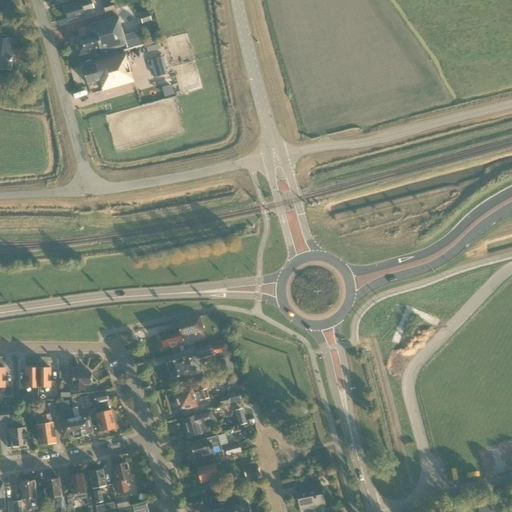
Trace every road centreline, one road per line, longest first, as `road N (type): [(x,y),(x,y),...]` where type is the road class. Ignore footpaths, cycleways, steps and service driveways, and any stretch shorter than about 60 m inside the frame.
road 1 (unclassified): [(377,511),(409,502),(427,485),(408,385),(416,363),(511,267)]
road 2 (unclassified): [(274,157),(511,105)]
road 3 (primary): [(0,313),(202,291)]
road 4 (unclassified): [(86,191),(36,0)]
road 5 (secondary): [(373,511),(324,324)]
road 6 (unclassified): [(86,191),(274,157)]
road 7 (primary): [(348,300),(439,261),(511,206)]
road 8 (primary): [(511,191),(431,250),(344,272)]
road 9 (tertiary): [(274,157),(236,0)]
road 10 (residential): [(0,464),(152,437)]
road 11 (unclassified): [(0,347),(119,353)]
